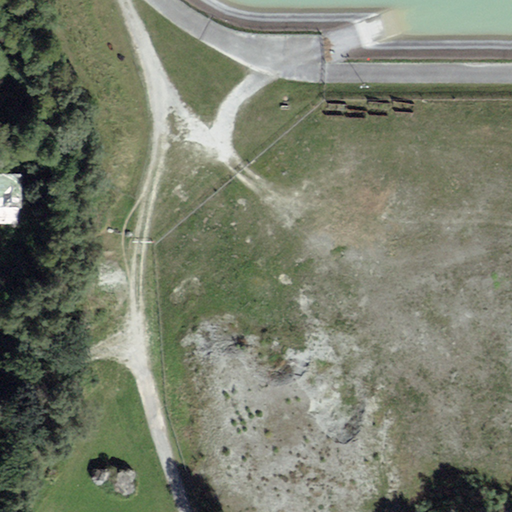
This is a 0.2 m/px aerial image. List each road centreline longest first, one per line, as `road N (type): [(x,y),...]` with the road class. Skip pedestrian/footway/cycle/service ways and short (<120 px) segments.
road 1 (track): [(125,0),(144,51),(150,133),(144,374),(189,511)]
road 2 (track): [(160,0),(239,49),(299,68),(511,71)]
road 3 (track): [(141,311),(56,316),(23,303),(19,207)]
